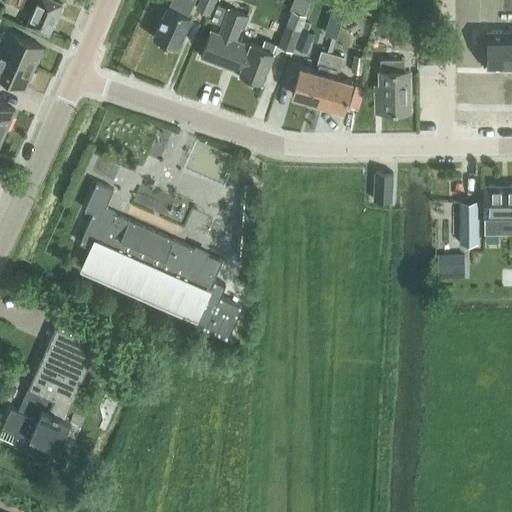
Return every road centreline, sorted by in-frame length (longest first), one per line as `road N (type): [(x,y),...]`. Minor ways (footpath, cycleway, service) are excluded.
road 1 (residential): [(77,78),(271,144),(446,148)]
road 2 (residential): [(0,248),(77,78)]
road 3 (residential): [(447,0),(446,148)]
